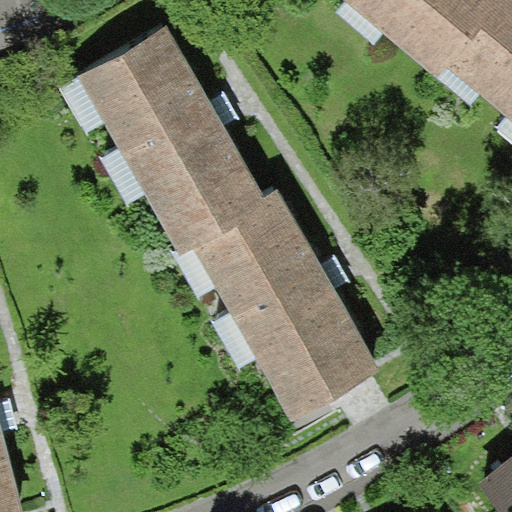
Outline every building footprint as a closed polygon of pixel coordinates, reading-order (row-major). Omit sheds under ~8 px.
[(369,0),(440,59),(451,46),(488,0),(369,0)] [(511,0),(488,0),(451,46),(484,74),(483,76),(511,98),(511,0)] [(84,66),(184,240),(196,233),(195,231),(260,193),(259,191),(193,75),(162,21),(84,66)] [(260,193),(195,231),(196,233),(294,403),(372,357),(299,230),(272,184),(259,191),(260,193)] [(0,511),(18,508),(0,440),(0,511)] [(483,476),(511,511),(511,453),(496,466),(483,476)]
